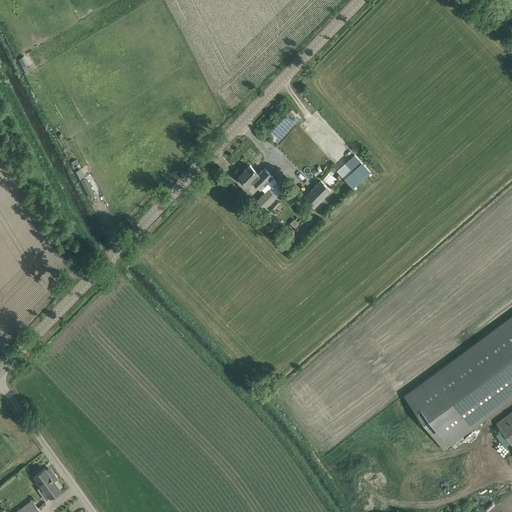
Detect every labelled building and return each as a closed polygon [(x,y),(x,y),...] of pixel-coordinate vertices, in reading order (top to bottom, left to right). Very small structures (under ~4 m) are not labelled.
[(353,171),(344,179),(353,188),(370,172),(355,155),(346,163),(353,171)] [(250,165),(239,177),(248,186),(253,180),(261,188),(265,193),(269,189),(276,197),(284,189),(272,177),(273,177),(264,168),(258,174),(250,165)] [(82,179),(88,197),(94,194),(88,177),(82,179)] [(305,197),(315,208),(331,190),(321,180),(305,197)] [(257,201),(265,208),(276,197),(269,189),(257,201)] [(511,399),(511,315),(471,345),(404,395),(444,450),(511,399)] [(511,413),(499,423),(511,440),(511,413)] [(45,468),(35,476),(42,486),(38,489),(44,496),(48,493),(51,498),(61,490),(54,481),(57,479),(50,469),(47,472),(45,468)] [(41,511),(33,500),(16,511),(41,511)]
